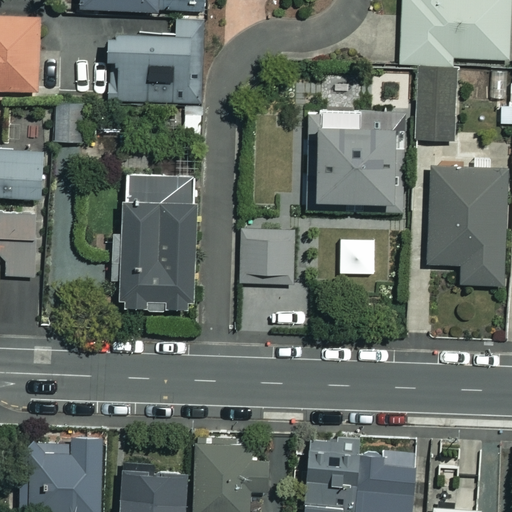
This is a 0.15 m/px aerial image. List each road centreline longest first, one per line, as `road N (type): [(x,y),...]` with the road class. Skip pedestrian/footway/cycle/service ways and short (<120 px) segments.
road 1 (residential): [(213,378),(226,77),(260,44),(321,30),(353,0)]
road 2 (residential): [(511,390),(213,378)]
road 3 (residential): [(213,378),(0,371)]
